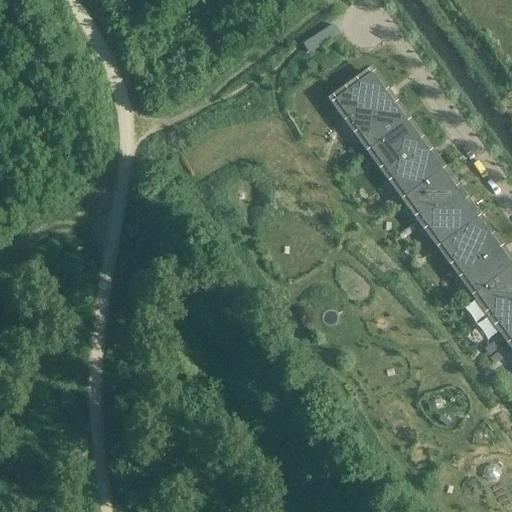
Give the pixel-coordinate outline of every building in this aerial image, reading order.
[(308,54),(336,38),(329,27),(301,43),(308,54)] [(371,74),(334,101),(369,150),(406,123),(371,74)] [(404,198),(441,171),(406,123),(369,150),(404,198)] [(439,246),(476,219),(441,171),(404,198),(439,246)] [(475,294),(511,267),(476,219),(439,246),(475,294)] [(510,342),(511,340),(511,267),(475,294),(510,342)]
